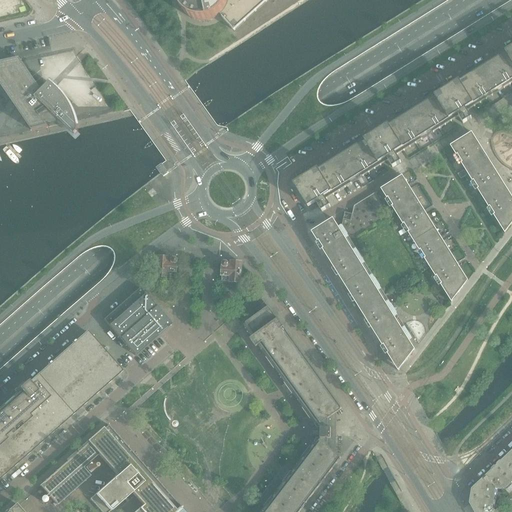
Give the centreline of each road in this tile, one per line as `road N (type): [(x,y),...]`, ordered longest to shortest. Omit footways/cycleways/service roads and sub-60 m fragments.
road 1 (secondary): [(0,357),(219,178),(495,0)]
road 2 (secondary): [(465,0),(219,159),(0,336)]
road 3 (residential): [(511,32),(290,171),(283,189),(300,229)]
road 4 (secondary): [(250,180),(275,154),(511,4)]
road 5 (unclassified): [(221,216),(380,428)]
road 6 (secondary): [(439,0),(320,74),(237,166)]
road 7 (secondary): [(201,192),(95,236),(0,318)]
road 8 (residential): [(0,498),(170,348)]
road 9 (tertiary): [(231,164),(105,0)]
road 10 (tertiary): [(77,17),(134,80),(203,179)]
road 11 (unclassified): [(453,500),(366,366)]
road 12 (residential): [(366,366),(370,340),(300,229)]
road 13 (unclassified): [(366,366),(279,242)]
road 14 (secondary): [(94,291),(211,209)]
road 15 (residential): [(0,392),(91,311),(94,291)]
road 16 (secondary): [(0,374),(94,291)]
